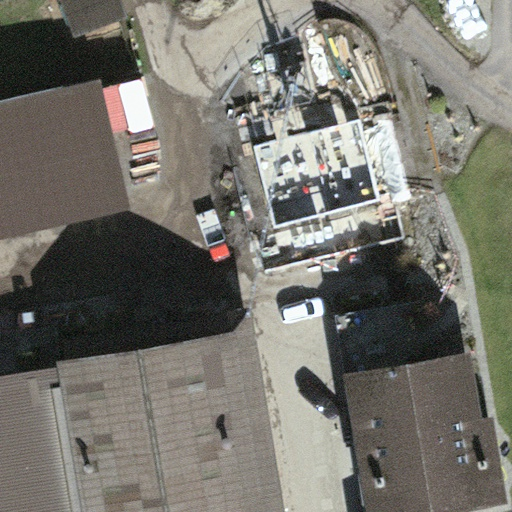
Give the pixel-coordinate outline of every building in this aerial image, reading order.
[(116,0),(57,0),(67,29),(121,12),(116,0)] [(104,69),(0,92),(0,228),(133,198),(104,69)] [(257,244),(265,277),(415,241),(407,208),(416,206),(389,93),(216,135),(243,247),(257,244)] [(280,511),(249,307),(15,343),(41,511),(280,511)] [(474,342),(340,366),(366,509),(358,510),(358,511),(415,511),(502,496),(474,342)]
